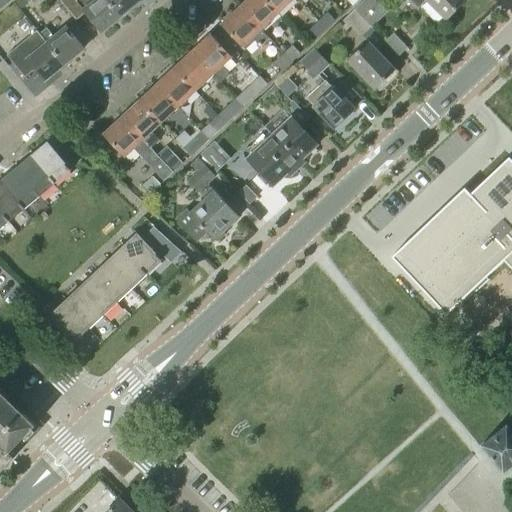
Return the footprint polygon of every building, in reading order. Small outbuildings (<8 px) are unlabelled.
[(0,0),(0,8),(9,0),(0,0)] [(22,0),(17,0),(13,3),(19,10),(26,4),(22,0)] [(59,0),(76,20),(85,12),(102,33),(121,17),(107,0),(77,0),(76,1),(75,0),(59,0)] [(107,0),(121,17),(140,1),(139,0),(107,0)] [(264,0),(247,0),(239,8),(267,38),(268,38),(259,29),(277,13),(264,0)] [(264,0),(277,13),(290,0),(264,0)] [(372,0),(364,0),(354,10),(363,18),(377,5),(372,0)] [(407,0),(416,9),(425,0),(407,0)] [(464,0),(425,0),(416,9),(417,9),(426,0),(445,20),(465,0),(464,0)] [(267,38),(239,8),(221,25),(244,49),(254,40),(259,46),(267,38)] [(363,18),(354,10),(339,24),(346,31),(351,26),(361,37),(371,27),(363,18)] [(327,13),(318,21),(325,29),(334,21),(327,13)] [(325,29),(318,21),(309,29),(316,38),(325,29)] [(384,42),(398,57),(406,49),(401,44),(410,35),(401,26),(384,42)] [(46,43),(64,64),(83,48),(65,27),(53,37),(45,28),(39,34),(33,27),(26,33),(33,40),(39,35),(46,43)] [(209,36),(191,52),(211,74),(212,73),(220,83),(229,75),(220,66),(229,57),(209,36)] [(394,71),(366,41),(346,60),(374,90),(394,71)] [(64,64),(46,43),(27,59),(45,79),(64,64)] [(292,45),(282,54),(290,63),(299,53),(292,45)] [(299,62),(314,77),(328,64),(313,49),(299,62)] [(191,52),(174,69),(194,91),(211,74),(191,52)] [(290,63),(282,54),(274,62),(281,70),(290,63)] [(174,69),(156,85),(176,107),(194,91),(174,69)] [(259,76),(234,99),(242,108),(267,84),(259,76)] [(312,107),(332,128),(352,108),(333,88),(330,90),(323,82),(306,98),(314,106),(312,107)] [(257,101),(264,109),(273,101),(282,111),(292,102),(275,84),(257,101)] [(156,85),(138,102),(159,124),(176,107),(156,85)] [(218,114),(217,116),(225,124),(242,108),(234,99),(222,111),(216,106),(213,109),(218,114)] [(138,102),(121,118),(172,173),(183,162),(176,154),(165,165),(150,149),(159,140),(150,132),(159,124),(138,102)] [(208,106),(203,111),(205,113),(212,120),(217,116),(212,110),(210,108),(208,106)] [(197,128),(196,129),(207,141),(225,124),(217,116),(212,120),(200,131),(197,128)] [(172,173),(121,118),(104,135),(124,156),(133,147),(164,180),(172,173)] [(290,118),(270,137),(298,166),(303,162),(300,159),(315,144),(290,118)] [(207,141),(196,129),(180,144),(191,156),(207,141)] [(298,166),(270,137),(265,142),(259,136),(250,144),(256,150),(245,161),(270,187),(286,172),(289,176),(298,166)] [(200,154),(216,172),(230,159),(214,141),(200,154)] [(47,143),(31,156),(54,183),(70,170),(47,143)] [(31,156),(16,168),(39,196),(54,183),(31,156)] [(445,205),(391,257),(446,315),(463,298),(486,277),(503,260),(511,269),(511,160),(509,157),(470,194),(464,188),(445,205)] [(197,241),(207,233),(214,240),(215,240),(217,242),(224,235),(222,233),(239,216),(214,191),(206,184),(214,176),(198,159),(190,166),(197,173),(187,182),(204,200),(191,213),(187,208),(176,218),(197,241)] [(16,168),(1,181),(23,209),(39,196),(16,168)] [(142,185),(150,193),(160,184),(153,176),(142,185)] [(1,181),(0,181),(0,211),(8,221),(23,209),(1,181)] [(0,211),(0,227),(8,221),(0,211)] [(404,230),(386,246),(393,254),(411,238),(404,230)] [(135,234),(121,247),(146,274),(160,260),(135,234)] [(121,247),(107,261),(132,287),(146,274),(121,247)] [(107,261),(92,275),(117,301),(132,287),(107,261)] [(92,275),(78,288),(103,315),(117,301),(92,275)] [(78,288),(63,302),(88,329),(103,315),(78,288)] [(88,329),(63,302),(49,316),(74,342),(88,329)] [(468,342),(459,351),(467,359),(476,351),(468,342)] [(511,374),(501,360),(486,374),(501,393),(511,385),(511,374)] [(8,453),(35,425),(0,391),(0,470),(12,459),(8,453)] [(482,445),(504,471),(511,464),(511,427),(508,423),(482,445)] [(131,511),(119,499),(106,511),(131,511)]
